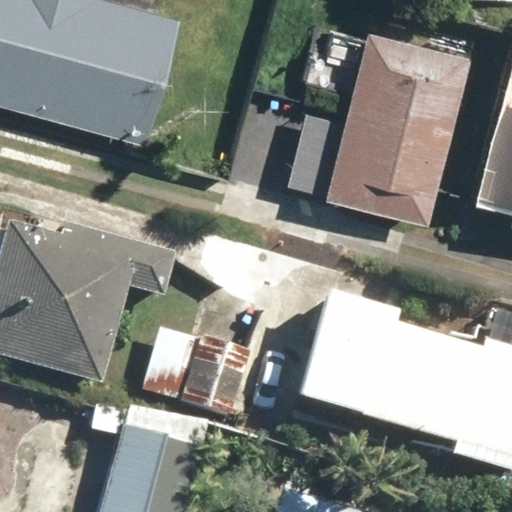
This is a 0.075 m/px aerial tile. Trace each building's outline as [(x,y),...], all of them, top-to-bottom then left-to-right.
[(0,0),(0,111),(129,147),(164,21),(87,0),(0,0)] [(461,59),(352,29),(305,198),(414,228),(461,59)] [(511,147),(491,224),(511,229),(511,147)] [(44,242),(0,229),(0,370),(88,395),(116,293),(150,302),(163,255),(49,223),(44,242)] [(381,320),(306,299),(276,407),(440,452),(437,464),(506,483),(511,462),(511,356),(470,345),(467,355),(378,330),(381,320)] [(193,340),(146,332),(135,393),(182,402),(193,340)] [(176,511),(196,449),(115,424),(88,511),(176,511)] [(346,511),(263,486),(254,511),(346,511)]
